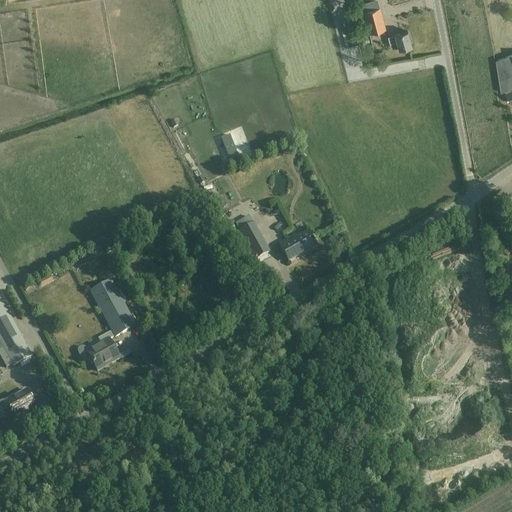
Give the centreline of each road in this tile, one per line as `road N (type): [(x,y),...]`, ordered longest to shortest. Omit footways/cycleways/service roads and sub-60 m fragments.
road 1 (tertiary): [(81,427),(473,199)]
road 2 (unknown): [(473,199),(475,263),(511,403)]
road 3 (unclassified): [(473,199),(436,0)]
road 4 (unclassified): [(81,427),(0,275)]
